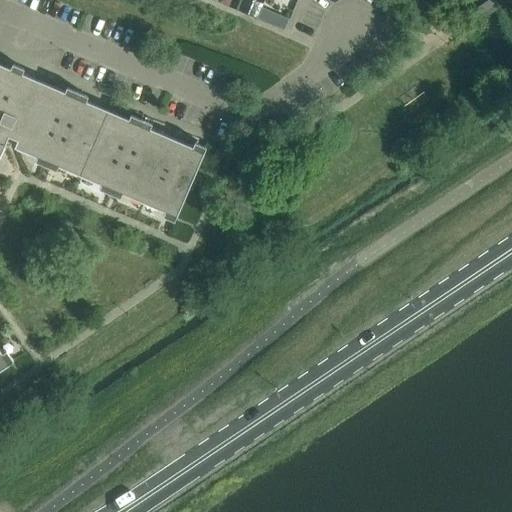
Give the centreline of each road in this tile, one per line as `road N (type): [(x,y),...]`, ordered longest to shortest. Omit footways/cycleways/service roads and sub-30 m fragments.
road 1 (secondary): [(511,251),(123,511)]
road 2 (residential): [(350,21),(287,97),(236,113),(0,18)]
